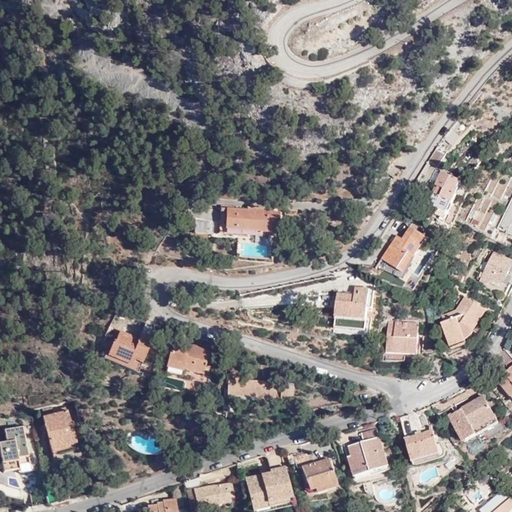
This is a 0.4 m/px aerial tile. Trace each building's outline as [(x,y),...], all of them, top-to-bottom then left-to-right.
[(448,151),(440,147),(431,161),(439,166),(448,151)] [(462,180),(441,171),(435,183),(438,184),(435,192),(432,190),(427,200),(437,205),(434,211),(446,216),(454,202),(451,201),(462,180)] [(511,193),(495,225),(511,233),(511,193)] [(280,211),(220,207),(219,233),(224,234),(247,235),(248,230),(279,231),(280,211)] [(465,220),(478,228),(485,215),(472,208),(465,220)] [(427,237),(412,227),(404,240),(398,235),(383,259),(405,272),(427,237)] [(511,286),(511,260),(511,261),(495,253),(484,275),(480,273),(476,281),(487,287),(490,281),(504,288),(506,283),(511,286)] [(354,295),(337,293),(334,327),(365,330),(369,288),(355,287),(354,295)] [(490,314),(468,298),(447,313),(448,321),(442,324),(454,348),(470,341),(478,333),(490,314)] [(153,334),(158,323),(148,319),(143,331),(153,334)] [(389,322),(387,352),(416,353),(418,323),(389,322)] [(371,330),(365,330),(334,327),(334,332),(370,335),(371,330)] [(142,336),(142,339),(122,332),(118,342),(114,341),(109,355),(140,368),(150,348),(148,347),(151,339),(142,336)] [(168,365),(184,369),(203,374),(209,351),(187,345),(189,335),(179,332),(174,351),(172,350),(168,365)] [(459,368),(472,358),(464,348),(451,359),(459,368)] [(511,360),(511,362),(511,370),(506,375),(509,379),(502,385),(510,396),(511,394),(511,360)] [(184,369),(168,365),(167,372),(183,376),(184,369)] [(268,381),(235,379),(234,395),(258,397),(258,400),(294,403),(295,384),(280,383),(280,380),(268,379),(268,381)] [(466,443),(500,423),(485,398),(452,416),(466,443)] [(49,450),(76,442),(66,407),(41,415),(49,450)] [(404,434),(432,426),(427,408),(418,412),(399,417),(404,434)] [(7,427),(9,440),(0,441),(0,442),(3,471),(20,470),(18,457),(30,456),(26,425),(7,427)] [(404,434),(405,438),(413,465),(441,457),(444,455),(446,451),(445,448),(443,445),(442,445),(439,444),(437,444),(432,426),(404,434)] [(364,442),(349,446),(352,456),(349,457),(354,476),(389,466),(378,428),(361,432),(364,442)] [(78,448),(76,442),(49,450),(51,455),(78,448)] [(327,459),(300,467),(307,490),(313,488),(315,493),(336,487),(327,459)] [(290,499),(284,467),(268,470),(269,473),(259,475),(243,478),(250,511),(267,509),(266,504),(290,499)] [(364,484),(365,491),(367,493),(368,494),(371,495),(373,495),(375,495),(372,481),(364,484)] [(183,483),(172,487),(172,491),(184,487),(183,483)] [(192,489),(193,491),(188,491),(191,508),(191,511),(198,510),(198,511),(231,506),(229,497),(234,496),(232,483),(215,486),(214,485),(212,485),(212,487),(207,488),(206,486),(192,489)] [(172,491),(174,499),(186,497),(184,487),(172,491)] [(31,490),(32,505),(47,503),(44,488),(31,490)] [(511,500),(504,490),(480,507),(483,511),(510,511),(511,511),(511,500)] [(135,511),(177,511),(176,499),(163,501),(163,502),(157,503),(157,505),(148,506),(148,509),(135,511)]
